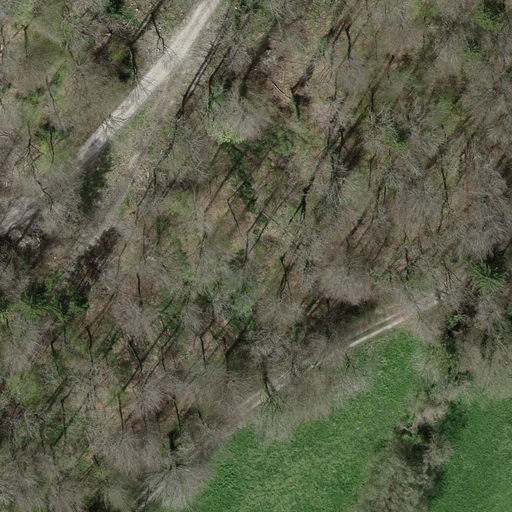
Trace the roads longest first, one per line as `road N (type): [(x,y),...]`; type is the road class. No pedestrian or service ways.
road 1 (track): [(129,511),(203,436),(259,393),(439,290),(511,227)]
road 2 (track): [(192,45),(142,148),(0,361)]
road 3 (track): [(0,229),(99,143),(192,45),(216,0)]
